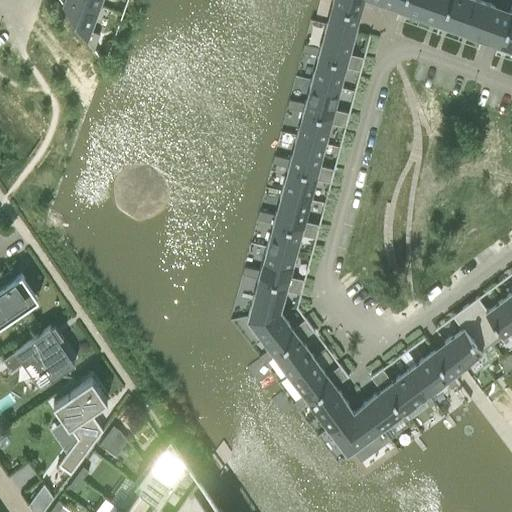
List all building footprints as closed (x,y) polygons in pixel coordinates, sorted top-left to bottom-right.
[(100,6),(84,0),(63,0),(62,4),(87,41),(90,32),(90,31),(91,31),(100,6)] [(332,0),(331,3),(360,11),(362,0),(332,0)] [(399,9),(402,0),(378,0),(378,1),(399,9)] [(419,16),(425,0),(402,0),(399,9),(419,16)] [(440,24),(448,0),(425,0),(419,16),(440,24)] [(448,0),(440,24),(460,31),(471,0),(448,0)] [(471,0),(460,31),(481,39),(489,42),(511,50),(511,3),(510,10),(501,7),(481,0),(471,0)] [(319,49),(318,52),(346,60),(348,53),(354,31),(360,11),(331,3),(331,4),(326,23),(319,49)] [(95,32),(91,31),(90,31),(90,32),(87,41),(90,45),(94,50),(100,34),(95,32)] [(303,45),(301,53),(317,57),(318,52),(319,49),(303,45)] [(345,67),(346,60),(318,52),(317,57),(310,80),(338,88),(339,88),(344,68),(345,67)] [(348,53),(346,60),(345,67),(351,69),(352,69),(355,57),(355,55),(348,53)] [(355,57),(352,69),(359,71),(362,57),(355,55),(355,57)] [(303,108),(330,115),(331,116),(333,110),(333,109),(339,88),(338,88),(310,80),(310,82),(304,103),(303,108)] [(289,99),(287,107),(302,111),(303,108),(304,103),(289,99)] [(330,123),(331,116),(330,115),(303,108),(302,111),(295,136),(323,143),(324,144),(329,124),(330,123)] [(337,124),(340,112),(340,111),(333,109),(333,110),(331,116),(330,123),(336,124),(337,124)] [(340,111),(340,112),(337,124),(344,126),(348,113),(340,111)] [(318,164),(324,144),(323,143),(295,136),(295,137),(289,159),(288,164),(315,171),(317,171),(318,166),(318,164)] [(274,155),(272,163),(287,167),(288,164),(289,159),(274,155)] [(315,178),(317,171),(315,171),(288,164),(287,167),(281,192),(308,199),(309,199),(315,179),(315,178)] [(317,171),(315,178),(322,180),(325,168),(326,166),(318,164),(318,166),(317,171)] [(322,180),(329,182),(333,168),(326,166),(325,168),(322,180)] [(280,193),(273,219),(301,227),(302,227),(303,221),(303,220),(309,199),(308,199),(281,192),(280,193)] [(259,210),(257,218),(272,222),(274,215),(259,210)] [(301,227),(273,219),(266,247),(293,255),(294,255),(300,234),(302,227),(301,227)] [(303,220),(303,221),(302,227),(300,234),(307,236),(310,223),(311,222),(303,220)] [(307,236),(314,238),(318,224),(311,222),(310,223),(307,236)] [(294,255),(293,255),(266,247),(265,248),(258,275),(286,283),(287,283),(288,276),(289,276),(294,255)] [(244,266),(242,274),(257,278),(259,270),(244,266)] [(511,274),(511,291),(503,298),(511,309),(511,271),(510,272),(511,274)] [(0,323),(38,299),(21,274),(11,281),(5,272),(0,275),(0,323)] [(285,290),(287,283),(286,283),(258,275),(247,316),(278,310),(279,310),(285,290)] [(289,276),(288,276),(287,283),(285,290),(292,291),(292,292),(296,279),(296,278),(289,276)] [(292,292),(299,293),(303,280),(296,278),(296,279),(292,292)] [(477,297),(464,307),(477,323),(492,343),(511,329),(511,309),(503,298),(487,310),(477,297)] [(444,342),(461,365),(491,343),(477,323),(464,307),(464,306),(452,316),(461,329),(444,342)] [(278,310),(247,316),(270,348),(273,351),(296,334),(297,334),(292,328),(279,310),(278,310)] [(304,319),(298,323),(307,335),(313,331),(304,319)] [(298,323),(292,328),(297,334),(301,339),(307,335),(298,323)] [(51,378),(74,362),(49,326),(14,350),(15,351),(2,360),(10,372),(28,360),(36,373),(38,372),(39,374),(46,370),(51,378)] [(296,334),(273,351),(275,354),(290,375),(313,357),(314,357),(301,340),(301,339),(297,334),(296,334)] [(444,342),(409,368),(426,391),(443,379),(450,374),(461,365),(444,342)] [(270,348),(257,357),(262,364),(275,354),(273,351),(270,348)] [(510,368),(511,366),(511,356),(509,353),(503,358),(510,368)] [(313,357),(290,375),(305,394),(307,398),(331,380),(327,374),(314,357),(313,357)] [(503,359),(497,363),(504,373),(510,368),(503,359)] [(338,365),(333,370),(341,381),(347,377),(338,365)] [(385,385),(403,409),(423,394),(426,391),(409,368),(391,381),(385,385)] [(382,369),(371,378),(375,383),(387,375),(382,369)] [(333,370),(327,374),(331,380),(335,385),(341,381),(333,370)] [(450,374),(443,379),(450,388),(457,383),(450,374)] [(375,383),(380,389),(385,385),(391,381),(387,376),(387,375),(375,383)] [(70,473),(71,472),(88,449),(102,430),(102,429),(90,411),(107,399),(106,399),(102,392),(91,377),(53,403),(77,438),(58,464),(70,473)] [(353,409),(335,386),(335,385),(331,380),(307,398),(309,400),(329,427),(352,409),(353,409)] [(380,389),(362,402),(370,413),(379,425),(380,426),(396,414),(403,409),(385,385),(380,389)] [(426,391),(420,396),(427,405),(433,401),(426,391)] [(305,394),(292,403),(296,410),(309,400),(307,398),(305,394)] [(362,402),(353,409),(352,409),(329,427),(346,451),(380,426),(379,425),(370,413),(362,402)] [(403,409),(396,414),(403,423),(410,418),(403,409)] [(111,439),(119,430),(113,425),(106,435),(111,439)] [(380,426),(373,431),(380,440),(387,435),(380,426)] [(146,465),(185,493),(198,475),(170,433),(166,438),(146,465)] [(104,449),(111,439),(106,435),(99,445),(104,449)] [(146,465),(133,482),(140,487),(172,510),(185,493),(146,465)] [(81,480),(88,471),(83,466),(75,476),(81,480)] [(223,511),(208,489),(198,475),(185,493),(172,510),(170,511),(223,511)] [(74,490),(81,480),(75,476),(68,486),(74,490)] [(29,503),(28,505),(32,511),(41,511),(47,505),(52,497),(43,484),(29,503)] [(122,511),(124,511),(170,511),(172,510),(140,487),(122,511)] [(53,511),(57,511),(63,504),(58,500),(50,510),(53,511)]
